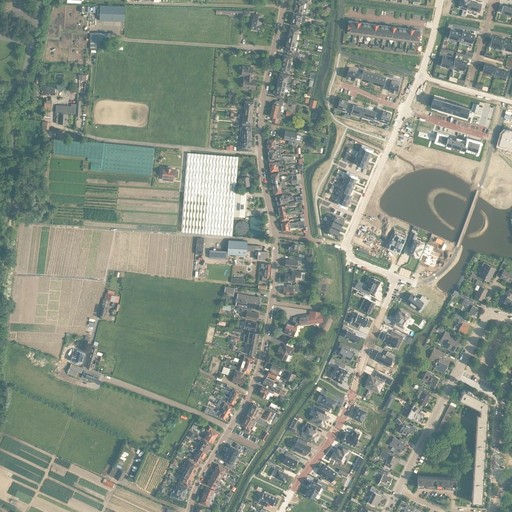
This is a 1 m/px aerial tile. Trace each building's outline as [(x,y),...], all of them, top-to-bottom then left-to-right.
[(295,3),(294,4),(294,6),(306,9),(307,0),(299,0),(299,1),(296,1),(295,3)] [(467,10),(467,9),(469,1),(469,0),(460,0),(459,5),(464,7),(463,9),(467,10)] [(481,4),(469,1),(467,9),(479,12),(481,4)] [(124,21),(125,6),(100,5),(99,20),(124,21)] [(511,7),(503,5),(501,13),(511,15),(511,7)] [(260,24),(260,23),(262,16),(254,14),(252,23),(251,28),(256,29),(260,30),(261,25),(260,24)] [(292,16),(291,19),(300,21),(304,22),(305,17),(301,16),(301,15),(293,14),(292,16)] [(289,29),(288,30),(288,32),(297,34),(300,35),(301,30),(300,30),(300,29),(290,26),(290,29),(289,29)] [(450,30),(448,37),(460,41),(460,39),(462,33),(450,30)] [(462,33),(460,39),(472,43),(474,35),(462,31),(462,33)] [(90,49),(96,49),(97,41),(105,41),(111,41),(111,33),(105,33),(95,32),(95,33),(90,32),(90,49)] [(292,39),(296,40),(297,34),(288,32),(287,34),(288,35),(287,38),(287,39),(291,40),(292,39)] [(492,40),(491,44),(503,47),(505,40),(505,39),(493,36),(492,39),(491,40),(492,40)] [(285,45),(294,47),(296,40),(292,39),(291,40),(287,39),(287,42),(286,42),(285,45)] [(503,47),(501,51),(502,51),(510,53),(510,51),(511,51),(511,42),(505,40),(503,47)] [(298,48),(294,47),(285,45),(284,47),(285,48),(285,51),(288,51),(287,54),(296,56),(298,48)] [(442,57),(440,65),(452,68),(452,67),(454,60),(442,57)] [(454,60),(452,67),(464,70),(465,67),(466,66),(465,66),(466,62),(454,59),(454,60)] [(484,68),(483,72),(495,75),(497,68),(497,67),(485,64),(484,67),(483,68),(484,68)] [(246,76),(246,77),(251,77),(252,77),(253,76),(251,76),(252,67),(242,66),(241,75),(246,76)] [(354,80),(357,70),(349,68),(346,78),(354,80)] [(495,75),(494,76),(506,80),(508,72),(497,68),(495,75)] [(374,74),(372,83),(383,86),(386,77),(379,75),(380,71),(376,69),(374,74)] [(363,71),(360,80),(372,83),(374,74),(367,72),(363,71)] [(79,75),(78,79),(78,84),(79,84),(78,92),(82,92),(83,91),(84,91),(85,85),(83,85),(84,80),(86,80),(86,75),(79,75)] [(251,77),(246,77),(246,79),(243,79),(242,87),(255,89),(256,80),(251,79),(251,77)] [(286,84),(287,81),(278,79),(277,80),(276,81),(277,82),(277,84),(289,87),(290,85),(286,84)] [(396,93),(400,83),(391,80),(388,91),(396,93)] [(55,95),(55,86),(40,86),(40,89),(41,89),(42,95),(55,95)] [(287,93),(287,92),(284,92),(276,90),(275,90),(274,91),(274,92),(274,93),(275,93),(274,95),(286,98),(286,96),(287,95),(287,93)] [(433,97),(430,106),(431,106),(432,106),(431,105),(431,104),(436,105),(435,107),(441,109),(442,109),(446,110),(447,110),(447,111),(455,113),(462,115),(462,113),(466,115),(466,116),(465,116),(466,116),(468,110),(469,108),(468,108),(458,105),(457,104),(445,101),(444,100),(434,97),(433,97)] [(345,111),(348,101),(340,98),(337,108),(345,111)] [(273,103),(271,110),(280,112),(280,111),(281,111),(282,109),(281,108),(281,106),(282,106),(283,102),(276,101),(276,104),(273,103)] [(67,116),(67,113),(67,106),(56,105),(55,113),(57,113),(57,115),(59,115),(59,118),(56,118),(56,121),(59,121),(59,123),(66,124),(67,117),(67,118),(67,116)] [(353,105),(350,114),(354,115),(361,117),(362,117),(364,108),(353,105)] [(364,108),(362,117),(369,119),(373,120),(376,111),(364,108)] [(271,111),(270,116),(273,117),(272,121),(279,123),(280,118),(279,118),(280,112),(271,110),(271,111)] [(387,124),(391,113),(382,111),(379,121),(387,124)] [(252,119),(251,118),(240,117),(239,122),(242,123),(245,123),(245,124),(246,124),(246,125),(249,125),(249,123),(251,124),(251,121),(252,121),(252,119)] [(503,132),(499,145),(511,148),(511,131),(505,130),(503,132)] [(285,131),(283,138),(295,141),(295,140),(300,141),(301,135),(297,134),(297,133),(285,131)] [(437,134),(435,141),(445,144),(444,145),(464,151),(465,148),(476,152),(479,143),(467,139),(466,142),(447,136),(447,137),(437,134)] [(251,141),(242,141),(240,141),(240,147),(237,147),(237,150),(248,150),(248,147),(251,147),(251,144),(251,142),(251,141)] [(359,152),(370,157),(372,151),(371,151),(361,146),(359,152)] [(356,157),(367,162),(370,157),(359,152),(356,157)] [(235,191),(238,156),(187,153),(181,232),(232,236),(233,216),(245,217),(247,192),(235,191)] [(251,163),(251,162),(251,161),(250,159),(249,159),(248,158),(246,157),(244,158),(242,159),(241,160),(241,161),(241,163),(241,164),(241,165),(242,166),(243,167),(244,168),(246,168),(248,168),(249,168),(250,167),(250,166),(251,165),(251,164),(251,163)] [(367,162),(356,157),(356,158),(358,159),(356,164),(365,168),(367,162)] [(163,168),(162,176),(168,177),(168,180),(173,180),(173,176),(177,177),(178,171),(174,170),(174,169),(170,169),(171,168),(167,168),(166,169),(163,168)] [(343,179),(346,180),(346,179),(355,183),(357,178),(346,173),(343,179)] [(243,186),(249,185),(248,176),(247,177),(246,174),(241,174),(243,186)] [(352,189),(355,183),(346,179),(346,180),(343,185),(352,189)] [(350,194),(352,189),(343,185),(341,190),(350,194)] [(350,194),(341,190),(339,196),(341,197),(350,201),(352,195),(350,194)] [(292,196),(276,200),(276,202),(277,205),(288,202),(288,200),(292,198),(292,197),(292,196)] [(341,197),(338,202),(347,206),(350,201),(341,197)] [(278,211),(279,211),(286,210),(286,207),(295,205),(295,203),(287,204),(278,206),(278,208),(277,208),(278,211)] [(331,220),(342,225),(344,219),(335,215),(333,221),(331,220)] [(342,225),(331,220),(329,226),(328,225),(339,231),(342,225)] [(305,227),(304,224),(281,227),(282,228),(281,228),(281,231),(282,231),(282,232),(285,231),(285,233),(290,234),(290,228),(297,227),(297,228),(305,227)] [(339,231),(328,225),(325,231),(328,232),(327,234),(332,236),(333,234),(337,236),(339,231)] [(394,228),(387,244),(389,245),(388,247),(398,252),(403,241),(406,242),(409,235),(394,228)] [(423,244),(420,242),(414,239),(416,234),(412,232),(407,245),(410,246),(410,247),(409,247),(409,249),(407,253),(415,256),(416,254),(419,255),(422,248),(423,244),(424,244),(423,244)] [(246,255),(247,250),(247,245),(247,241),(228,240),(227,251),(227,254),(246,255)] [(300,248),(301,245),(293,244),(292,245),(291,245),(291,246),(290,246),(289,247),(289,246),(288,249),(289,249),(289,250),(298,252),(298,248),(300,248)] [(196,245),(195,254),(203,254),(204,245),(196,245)] [(255,246),(254,251),(258,251),(257,259),(264,259),(265,256),(267,256),(267,252),(261,251),(261,248),(262,246),(255,246)] [(227,258),(227,250),(210,249),(209,258),(227,258)] [(428,252),(424,262),(431,265),(435,255),(428,252)] [(291,260),(285,259),(285,267),(297,268),(297,262),(300,262),(301,258),(291,256),(291,260)] [(480,277),(488,281),(492,272),(493,272),(495,268),(483,262),(482,265),(485,266),(480,277)] [(267,277),(269,278),(270,268),(263,267),(263,268),(262,279),(267,280),(267,277)] [(511,273),(500,267),(497,274),(500,276),(500,277),(506,280),(505,280),(510,283),(511,277),(511,273)] [(291,274),(284,274),(284,281),(294,282),(295,277),(300,277),(301,272),(292,271),(291,274)] [(372,278),(368,285),(358,280),(356,284),(354,288),(369,295),(371,292),(374,293),(376,289),(377,286),(379,281),(377,280),(374,279),(372,278)] [(475,297),(482,300),(487,290),(482,287),(484,283),(477,280),(475,284),(480,286),(475,297)] [(288,287),(283,287),(283,294),(288,294),(288,295),(293,295),(293,291),(302,291),(302,285),(288,284),(288,287)] [(225,286),(224,293),(227,294),(233,295),(235,288),(225,286)] [(502,295),(500,300),(511,305),(511,303),(511,289),(508,287),(506,290),(503,296),(502,295)] [(103,298),(100,314),(104,315),(106,307),(107,307),(109,300),(118,302),(119,296),(114,295),(115,292),(108,290),(107,293),(106,293),(104,298),(103,298)] [(261,297),(238,293),(237,293),(235,305),(236,305),(259,309),(258,310),(259,310),(261,297)] [(414,296),(411,294),(405,302),(417,310),(420,307),(421,307),(420,306),(423,303),(426,305),(429,301),(422,295),(419,299),(416,297),(417,297),(416,297),(415,296),(414,295),(414,296)] [(471,315),(474,316),(478,308),(473,305),(474,303),(470,301),(471,299),(461,294),(459,297),(464,299),(461,304),(468,307),(465,313),(471,316),(471,315)] [(367,300),(362,309),(370,313),(375,303),(367,299),(367,300)] [(245,318),(257,320),(258,313),(251,312),(251,309),(238,307),(238,312),(246,313),(245,318)] [(293,317),(292,321),(290,324),(287,323),(284,331),(288,332),(288,334),(288,333),(293,335),(293,336),(297,327),(296,327),(297,325),(300,325),(305,324),(310,323),(322,322),(321,312),(310,310),(309,315),(299,316),(293,317)] [(400,310),(399,312),(399,311),(395,317),(397,318),(394,321),(395,322),(393,326),(402,331),(405,327),(403,326),(405,323),(406,323),(409,317),(405,314),(405,313),(400,310)] [(364,327),(368,319),(358,314),(358,313),(355,319),(353,318),(353,317),(352,317),(349,323),(350,323),(357,327),(359,324),(364,326),(364,327)] [(458,330),(465,333),(469,325),(465,323),(467,319),(461,316),(456,326),(459,328),(458,330)] [(243,328),(255,330),(256,323),(245,320),(243,328)] [(89,321),(86,332),(91,334),(95,323),(89,321)] [(343,325),(342,328),(347,330),(344,336),(356,342),(359,336),(352,332),(353,330),(343,325)] [(383,339),(382,341),(382,342),(382,341),(389,345),(388,346),(393,348),(393,347),(394,347),(394,346),(397,340),(400,342),(402,339),(403,336),(393,330),(392,330),(391,330),(392,331),(390,335),(389,335),(386,333),(385,335),(383,339)] [(459,344),(461,341),(449,335),(450,333),(445,331),(440,340),(446,343),(444,347),(444,348),(447,349),(453,352),(457,343),(459,344)] [(350,347),(340,343),(337,349),(340,350),(337,355),(342,357),(341,359),(345,361),(346,359),(349,360),(353,353),(348,350),(350,347)] [(91,349),(89,357),(94,358),(97,346),(93,345),(91,345),(90,349),(91,349)] [(279,346),(277,352),(280,354),(278,357),(285,360),(285,359),(285,360),(288,361),(290,355),(291,355),(294,348),(286,345),(284,348),(279,346)] [(442,372),(446,368),(449,360),(443,357),(444,354),(434,349),(432,351),(430,358),(439,363),(439,364),(436,365),(434,368),(442,372)] [(74,356),(72,361),(78,364),(78,362),(83,363),(86,354),(79,351),(76,357),(74,356)] [(395,355),(387,351),(385,354),(378,351),(375,358),(379,360),(378,361),(383,364),(384,362),(388,364),(391,358),(393,359),(395,355)] [(242,359),(245,360),(252,363),(253,363),(254,360),(253,360),(254,358),(243,355),(244,354),(239,353),(238,355),(242,357),(242,359)] [(95,359),(94,358),(89,357),(86,368),(93,369),(95,360),(98,361),(98,360),(101,360),(103,356),(99,355),(98,358),(95,357),(95,359)] [(243,366),(250,369),(251,367),(252,365),(252,363),(245,360),(242,359),(239,359),(238,361),(241,361),(240,364),(243,365),(243,366)] [(332,378),(333,379),(333,378),(341,382),(341,383),(341,382),(343,378),(345,375),(347,370),(347,371),(347,370),(343,368),(345,365),(337,361),(335,364),(338,366),(333,378),(332,378)] [(83,368),(71,363),(69,368),(81,372),(83,368)] [(270,369),(269,369),(278,373),(279,370),(281,371),(282,368),(272,364),(271,366),(270,366),(269,368),(270,369)] [(251,369),(250,369),(243,366),(243,367),(239,365),(239,368),(236,366),(231,365),(231,367),(249,373),(249,372),(250,372),(251,369)] [(221,372),(228,374),(230,369),(223,366),(221,372)] [(429,385),(434,387),(437,382),(438,382),(440,379),(433,375),(433,376),(431,375),(432,373),(425,369),(420,379),(427,382),(427,381),(430,383),(429,385)] [(232,381),(242,384),(244,377),(242,377),(243,373),(235,370),(232,381)] [(85,377),(96,381),(98,377),(87,373),(83,371),(81,377),(85,379),(85,377)] [(294,374),(289,371),(286,379),(290,381),(294,374)] [(267,375),(266,377),(277,382),(278,379),(275,378),(277,375),(268,372),(267,372),(266,374),(267,375)] [(375,378),(374,377),(370,375),(366,384),(370,386),(369,388),(373,390),(374,388),(378,390),(382,382),(390,385),(393,379),(378,372),(375,378)] [(283,396),(285,392),(281,390),(272,386),(274,383),(264,379),(262,384),(274,389),(273,391),(278,393),(283,396)] [(82,381),(78,388),(84,392),(86,393),(87,393),(91,395),(90,395),(95,398),(98,392),(96,391),(97,389),(82,381)] [(417,402),(425,406),(430,395),(426,393),(427,390),(416,384),(415,385),(414,386),(414,387),(417,389),(420,390),(417,397),(419,398),(417,402)] [(231,393),(238,396),(239,396),(240,393),(241,391),(234,388),(227,385),(226,387),(233,390),(231,393)] [(259,390),(260,390),(260,391),(261,392),(260,396),(268,399),(269,395),(272,396),(273,394),(277,396),(278,393),(273,391),(262,386),(261,388),(260,387),(259,390)] [(238,398),(238,396),(231,393),(228,391),(225,389),(224,390),(220,388),(219,389),(230,395),(229,397),(236,401),(236,400),(237,400),(238,398)] [(458,398),(479,409),(484,400),(463,389),(458,398)] [(325,391),(320,401),(324,403),(322,407),(328,410),(330,406),(333,408),(337,400),(329,396),(330,393),(325,391)] [(236,401),(229,397),(225,395),(224,398),(221,396),(221,397),(221,396),(220,398),(226,402),(233,405),(234,406),(235,404),(236,402),(236,401)] [(389,408),(393,398),(390,397),(389,396),(384,405),(389,408)] [(487,401),(484,400),(479,409),(480,409),(479,413),(477,413),(476,425),(486,425),(488,402),(487,402),(487,401)] [(220,405),(223,407),(230,411),(231,411),(232,409),(232,408),(233,407),(222,401),(220,405)] [(422,408),(410,402),(408,406),(411,407),(406,416),(404,415),(413,420),(414,419),(415,419),(415,420),(417,421),(418,421),(421,422),(424,415),(420,413),(422,408)] [(251,405),(250,408),(257,412),(260,407),(253,403),(252,405),(251,405)] [(222,409),(221,411),(228,416),(228,415),(229,415),(230,413),(230,411),(223,407),(220,405),(217,404),(217,405),(216,406),(222,409)] [(268,411),(265,416),(273,420),(277,412),(269,408),(265,406),(263,409),(268,411)] [(311,419),(311,420),(316,422),(322,425),(323,422),(326,424),(330,416),(326,415),(326,414),(324,413),(324,414),(323,413),(325,411),(314,406),(312,408),(316,410),(313,416),(311,419)] [(255,417),(257,412),(250,408),(250,409),(250,408),(248,411),(249,411),(248,413),(255,417)] [(366,411),(358,408),(357,411),(355,414),(354,418),(361,421),(366,411)] [(228,417),(228,416),(221,411),(219,414),(210,409),(208,413),(211,415),(211,414),(214,416),(217,417),(218,416),(225,420),(226,419),(227,418),(228,417)] [(245,416),(244,419),(251,423),(254,425),(256,422),(261,425),(263,421),(256,418),(255,419),(247,414),(246,416),(245,416)] [(265,416),(262,421),(270,425),(273,420),(265,416)] [(414,428),(404,423),(406,420),(399,416),(395,420),(402,427),(399,432),(407,435),(408,433),(409,432),(412,434),(414,428)] [(241,424),(249,428),(251,423),(244,419),(243,420),(243,421),(243,422),(242,422),(241,423),(242,424),(241,424)] [(316,431),(315,430),(317,427),(307,422),(305,426),(307,427),(305,432),(308,434),(307,437),(310,438),(310,439),(311,439),(315,441),(316,438),(317,438),(319,434),(315,432),(316,431)] [(209,430),(207,433),(215,438),(217,435),(216,434),(218,432),(210,428),(211,426),(207,424),(206,426),(207,427),(206,429),(209,430)] [(485,444),(486,433),(486,425),(476,425),(475,444),(485,444)] [(346,433),(342,441),(354,446),(358,439),(357,438),(360,433),(353,429),(350,435),(346,433)] [(213,440),(214,440),(215,438),(207,433),(206,436),(200,432),(199,434),(212,442),(213,440)] [(201,444),(208,448),(209,448),(209,447),(210,446),(210,445),(211,443),(198,435),(197,437),(198,438),(200,440),(199,442),(201,444)] [(299,452),(304,455),(306,451),(307,451),(311,447),(305,445),(307,442),(298,437),(298,438),(294,448),(300,451),(299,452)] [(389,445),(395,448),(393,451),(398,453),(400,449),(403,451),(406,445),(404,445),(406,440),(400,437),(399,440),(394,437),(391,442),(390,441),(389,445)] [(207,450),(208,448),(201,444),(199,442),(196,447),(199,448),(206,453),(206,452),(207,452),(207,451),(207,450)] [(226,452),(237,457),(242,446),(236,443),(234,447),(230,445),(228,448),(226,452)] [(484,464),(485,444),(475,444),(474,463),(484,464)] [(192,451),(196,453),(198,454),(203,457),(204,455),(205,455),(206,454),(205,453),(206,453),(199,448),(197,451),(193,448),(192,451)] [(334,452),(332,457),(342,462),(344,458),(347,459),(350,453),(347,451),(347,450),(342,448),(341,450),(337,449),(335,452),(334,452)] [(387,459),(383,467),(388,469),(390,467),(393,469),(396,464),(399,459),(395,457),(396,455),(383,448),(379,456),(387,459)] [(297,461),(295,460),(292,458),(291,458),(293,455),(286,451),(284,455),(286,456),(283,463),(288,465),(293,468),(297,461)] [(225,466),(231,469),(237,457),(226,452),(224,456),(223,459),(227,461),(225,466)] [(203,457),(198,454),(196,453),(194,456),(188,453),(187,455),(200,462),(201,460),(202,460),(203,459),(203,458),(203,457)] [(190,463),(188,466),(196,470),(197,469),(198,468),(197,467),(199,465),(187,459),(186,461),(189,462),(189,463),(190,463)] [(474,463),(472,482),(483,483),(484,464),(474,463)] [(216,469),(215,470),(223,474),(224,470),(228,473),(229,471),(218,465),(217,467),(216,467),(215,468),(215,469),(216,469)] [(325,465),(319,474),(321,475),(321,476),(322,476),(324,477),(324,478),(325,478),(327,480),(330,482),(336,473),(333,471),(330,469),(331,469),(330,469),(328,467),(327,467),(325,465)] [(121,481),(126,472),(113,466),(109,475),(121,481)] [(196,470),(188,466),(187,469),(183,467),(182,469),(193,475),(194,473),(195,473),(196,471),(196,470)] [(284,469),(278,467),(277,470),(278,470),(275,476),(284,481),(285,478),(286,479),(288,475),(283,472),(284,469)] [(388,487),(392,478),(392,479),(386,476),(389,471),(383,468),(380,473),(383,475),(379,483),(388,487)] [(192,477),(193,475),(182,469),(181,471),(185,473),(183,476),(191,480),(192,480),(192,478),(192,477)] [(215,470),(214,472),(214,471),(213,472),(212,473),(213,474),(220,478),(222,475),(223,476),(224,474),(223,474),(215,470)] [(212,475),(211,475),(211,476),(211,477),(210,479),(217,483),(222,486),(223,484),(221,483),(222,481),(219,479),(220,478),(213,474),(212,475)] [(191,481),(190,481),(191,480),(183,476),(181,479),(180,481),(188,485),(189,483),(190,483),(191,481)] [(428,487),(436,487),(437,477),(417,476),(417,481),(417,483),(417,486),(425,487),(425,488),(428,488),(428,487)] [(456,478),(437,477),(436,487),(445,488),(445,489),(447,489),(447,488),(455,488),(455,489),(456,489),(456,485),(456,483),(456,478)] [(114,483),(104,479),(102,483),(112,488),(114,483)] [(215,486),(217,483),(210,479),(210,480),(209,479),(208,480),(208,481),(208,482),(207,484),(219,491),(220,489),(215,486)] [(308,490),(306,493),(314,498),(316,493),(317,491),(318,491),(318,490),(320,486),(323,488),(326,489),(328,484),(318,479),(316,483),(312,481),(309,486),(308,489),(307,489),(308,490)] [(186,493),(186,492),(187,491),(186,490),(187,487),(184,486),(184,485),(178,482),(177,484),(175,490),(185,493),(185,492),(186,493)] [(482,502),(483,483),(472,482),(471,502),(475,502),(478,502),(482,502)] [(381,496),(378,494),(380,491),(371,486),(370,490),(373,492),(368,501),(376,505),(377,502),(378,502),(381,496)] [(204,491),(204,492),(212,495),(213,492),(217,493),(218,491),(206,487),(205,489),(204,489),(203,490),(204,491)] [(185,493),(175,490),(172,489),(170,497),(179,500),(180,498),(180,497),(183,499),(184,496),(185,496),(186,494),(185,493)] [(210,498),(212,495),(204,492),(203,492),(203,493),(202,494),(202,495),(203,495),(202,497),(210,500),(212,501),(213,499),(210,498)] [(259,499),(258,502),(266,506),(265,505),(266,503),(267,504),(267,503),(272,505),(274,501),(276,497),(270,495),(264,492),(262,495),(261,497),(260,496),(259,499)] [(208,503),(210,500),(202,497),(201,497),(201,498),(200,499),(200,500),(201,500),(200,502),(207,505),(207,506),(211,508),(213,505),(208,503)] [(412,511),(414,508),(401,501),(399,505),(405,508),(403,511),(412,511)]
